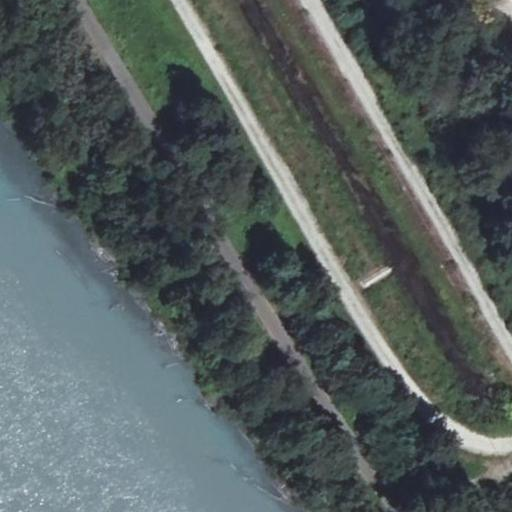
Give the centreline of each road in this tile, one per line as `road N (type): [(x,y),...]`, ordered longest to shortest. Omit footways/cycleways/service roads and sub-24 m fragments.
road 1 (track): [(511,443),(441,427),(354,298),(179,0)]
road 2 (track): [(311,0),(511,342)]
